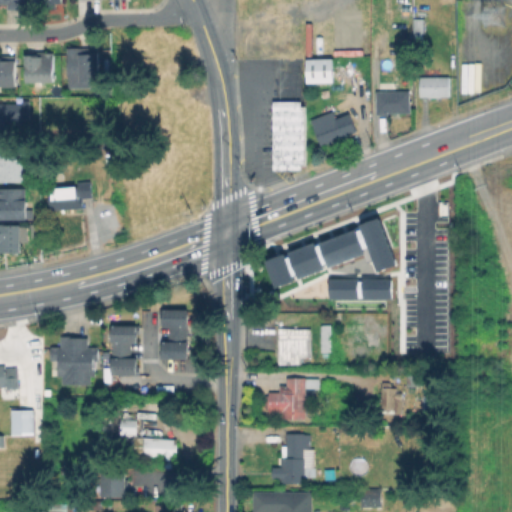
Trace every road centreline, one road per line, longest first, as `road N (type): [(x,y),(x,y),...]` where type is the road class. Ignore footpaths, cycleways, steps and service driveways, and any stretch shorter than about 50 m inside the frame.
road 1 (secondary): [(314,199),(511,123)]
road 2 (residential): [(0,34),(55,34),(195,7)]
road 3 (secondary): [(41,292),(225,233)]
road 4 (tertiary): [(225,233),(214,64)]
road 5 (secondary): [(225,387),(225,233)]
road 6 (secondary): [(224,511),(225,387)]
